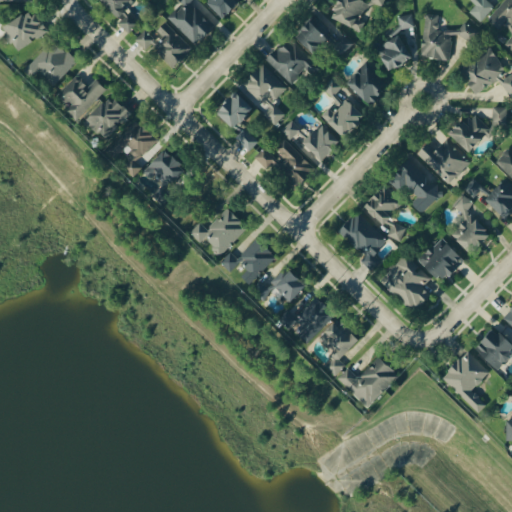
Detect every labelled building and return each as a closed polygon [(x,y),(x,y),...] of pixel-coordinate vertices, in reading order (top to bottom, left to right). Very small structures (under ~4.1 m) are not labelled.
[(102,0),(127,34),(142,24),(130,7),(138,1),(137,0),(102,0)] [(168,21),(198,48),(215,29),(189,5),(192,2),(189,0),(183,0),(180,4),(182,6),(168,21)] [(241,5),(235,0),(216,0),(209,7),(225,22),(241,5)] [(335,21),(354,32),(361,33),(365,27),(366,21),(374,7),(384,13),(387,13),(389,0),(371,0),(369,6),(358,0),(343,0),(337,11),(335,21)] [(479,24),(494,11),(484,0),(468,0),(475,9),(470,14),(479,24)] [(511,0),(507,0),(485,27),(507,45),(506,47),(511,52),(511,0)] [(3,31),(17,53),(47,35),(32,12),(3,31)] [(418,65),(412,17),(398,19),(400,36),(394,37),(395,46),(382,48),(384,69),(418,65)] [(420,60),(450,64),(454,39),(477,42),(479,32),(438,26),(439,20),(426,18),(420,60)] [(331,45),(312,23),(296,37),(316,59),(331,45)] [(135,43),(146,53),(151,48),(175,71),(194,52),(166,24),(153,37),(147,31),(135,43)] [(292,88),(314,66),(289,41),(267,63),(292,88)] [(78,62),(56,42),(30,70),(53,91),(78,62)] [(511,74),(506,77),(494,53),(461,70),(474,96),(500,83),(509,100),(511,98),(511,74)] [(348,86),(372,109),(392,88),(368,65),(348,86)] [(287,90),(262,67),(243,88),(250,94),(246,98),(265,116),(264,118),(275,128),(285,117),(273,106),(287,90)] [(96,82),(89,90),(77,78),(60,97),(74,110),(68,116),(77,124),(107,91),(96,82)] [(255,111),(236,94),(217,115),(236,132),(255,111)] [(131,117),(111,98),(87,125),(107,143),(131,117)] [(346,142),(370,117),(354,102),(350,106),(344,100),(324,120),(346,142)] [(508,110),(493,109),(492,122),(456,119),(454,146),(475,147),(476,143),(491,144),(492,127),(507,128),(508,110)] [(280,133),(290,143),(296,138),(323,165),(342,146),(323,127),(310,139),(293,121),(280,133)] [(109,151),(118,160),(128,149),(134,154),(122,167),(134,178),(149,163),(144,159),(158,144),(136,123),(109,151)] [(471,163),(448,141),(433,156),(425,148),(417,156),(448,187),(471,163)] [(255,161),(267,173),(274,166),(297,190),(315,173),(286,143),(273,155),(267,149),(255,161)] [(171,195),(168,193),(188,172),(167,152),(144,176),(155,187),(150,193),(163,204),(171,195)] [(511,180),(511,155),(509,152),(496,164),(511,180)] [(423,217),(444,195),(409,163),(390,185),(402,196),(407,191),(421,204),(416,210),(423,217)] [(463,191),(473,201),(484,191),(474,180),(463,191)] [(486,201),(505,222),(511,215),(511,186),(507,182),(486,201)] [(472,258),(493,238),(468,212),(474,207),(463,196),(451,207),(466,222),(451,236),(472,258)] [(248,230),(226,211),(208,232),(199,225),(189,237),(200,246),(205,240),(214,248),(211,252),(221,261),(248,230)] [(339,235),(365,259),(361,264),(372,274),(383,262),(376,255),(387,242),(358,215),(339,235)] [(466,264),(442,239),(419,261),(443,286),(466,264)] [(231,276),(241,266),(248,272),(241,279),(250,288),(277,261),(257,242),(237,262),(230,256),(221,266),(231,276)] [(433,282),(406,257),(383,282),(416,313),(433,294),(427,289),(433,282)] [(273,287),(293,305),(307,290),(287,272),(273,287)] [(295,325),(310,342),(336,319),(318,299),(297,318),(291,312),(280,322),(289,331),(295,325)] [(324,337),(342,355),(326,372),(334,380),(347,367),(342,362),(361,343),(340,321),(324,337)] [(476,349),(496,372),(511,358),(511,348),(497,331),(476,349)] [(490,376),(470,354),(443,380),(478,417),(487,408),(472,393),(490,376)] [(370,411),(399,377),(378,359),(360,380),(348,370),(337,383),(370,411)]
